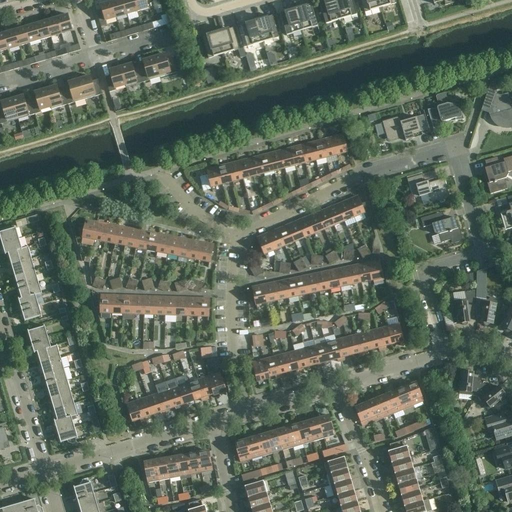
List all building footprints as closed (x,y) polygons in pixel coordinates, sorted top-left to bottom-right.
[(116,0),(111,2),(116,18),(126,15),(122,0),(116,0)] [(122,0),(126,15),(137,12),(133,0),(122,0)] [(133,0),(137,12),(148,9),(145,0),(133,0)] [(156,15),(163,13),(159,0),(152,0),(156,15)] [(331,22),(341,19),(335,0),(327,0),(328,0),(325,1),(319,2),(326,24),(331,23),(331,22)] [(335,0),(341,19),(351,16),(351,17),(357,15),(352,0),(335,0)] [(380,8),(377,0),(360,0),(365,13),(371,11),(370,11),(380,8)] [(106,25),(105,21),(116,18),(111,2),(100,5),(102,10),(96,12),(101,27),(106,25)] [(311,5),(305,7),(303,8),(302,6),(302,5),(295,7),(302,31),(312,28),(318,27),(311,5)] [(292,34),(302,31),(295,7),(288,9),(288,10),(289,12),(286,13),(286,12),(280,14),(286,36),(292,34)] [(72,31),(68,14),(57,18),(61,34),(72,31)] [(263,42),(272,40),(273,40),(278,38),(276,29),(272,16),(266,18),(263,19),(263,17),(263,16),(256,19),(263,42)] [(61,34),(57,18),(46,21),(51,37),(61,34)] [(263,42),(256,19),(249,21),(250,23),(247,24),(241,25),(247,47),(253,46),(253,45),(263,42)] [(51,37),(46,21),(35,24),(40,40),(51,37)] [(394,31),(391,22),(385,24),(388,32),(394,31)] [(29,44),(40,40),(35,24),(25,27),(29,44)] [(19,47),(29,44),(25,27),(14,30),(19,47)] [(224,28),(217,30),(224,54),(233,51),(237,50),(239,50),(239,49),(233,28),(227,30),(224,31),(224,29),(224,28)] [(19,47),(14,30),(3,33),(8,50),(19,47)] [(224,54),(217,30),(210,32),(210,33),(211,35),(208,36),(208,35),(202,37),(208,59),(214,57),(224,54)] [(346,34),(348,41),(349,42),(355,41),(352,32),(346,34)] [(0,52),(8,50),(3,33),(0,34),(0,52)] [(327,40),(329,47),(329,48),(335,47),(333,38),(327,40)] [(70,43),(65,45),(67,54),(80,50),(79,45),(71,47),(70,43)] [(60,50),(55,52),(57,57),(67,54),(65,45),(59,47),(60,50)] [(160,78),(177,73),(176,72),(180,71),(177,59),(167,62),(165,54),(154,58),(160,78)] [(142,80),(143,83),(160,78),(154,58),(143,61),(145,69),(139,71),(142,80)] [(124,80),(126,88),(143,83),(142,80),(139,71),(134,72),(131,64),(120,67),(124,80)] [(109,92),(115,91),(114,88),(125,85),(126,88),(124,80),(120,67),(109,71),(111,79),(106,81),(109,92)] [(79,80),(85,100),(102,95),(98,83),(92,84),(90,76),(79,80)] [(68,105),(85,100),(79,80),(68,83),(70,91),(64,93),(68,105)] [(56,86),(45,89),(51,109),(68,105),(64,93),(59,94),(56,86)] [(507,104),(511,103),(508,93),(500,96),(496,94),(497,90),(489,87),(483,104),(491,106),(490,109),(492,115),(491,115),(491,116),(493,120),(495,123),(499,126),(503,127),(507,128),(511,127),(511,129),(511,128),(511,109),(509,110),(507,104)] [(31,102),(34,114),(40,113),(40,110),(50,107),(51,110),(51,109),(45,89),(34,93),(37,101),(31,102)] [(23,96),(12,99),(18,119),(34,114),(31,102),(25,104),(23,96)] [(0,111),(0,120),(1,124),(18,119),(12,99),(1,103),(3,111),(0,111)] [(464,120),(458,101),(451,105),(450,103),(438,107),(439,109),(427,110),(430,119),(431,119),(430,119),(435,118),(438,122),(438,123),(439,123),(440,123),(455,119),(455,120),(455,121),(464,120)] [(423,116),(417,117),(400,122),(400,120),(397,119),(383,123),(388,139),(391,141),(404,137),(405,141),(414,139),(413,134),(427,130),(423,116)] [(14,135),(16,141),(24,139),(22,133),(14,135)] [(342,136),(332,138),(336,155),(347,152),(342,136)] [(321,141),(326,158),(336,155),(332,138),(321,141)] [(321,141),(311,144),(315,161),(326,158),(321,141)] [(301,146),(305,163),(315,161),(311,144),(301,146)] [(301,146),(290,149),(294,166),(305,163),(301,146)] [(280,152),(284,168),(294,166),(290,149),(280,152)] [(280,152),(269,154),(274,171),(284,168),(280,152)] [(263,174),(274,171),(269,154),(259,157),(263,174)] [(485,169),(489,183),(487,184),(490,194),(507,189),(504,179),(506,178),(508,174),(508,173),(511,171),(511,156),(503,159),(504,163),(499,165),(497,158),(485,161),(487,168),(485,169)] [(259,157),(249,160),(253,176),(263,174),(259,157)] [(249,160),(238,162),(243,179),(253,176),(249,160)] [(232,182),(243,179),(238,162),(228,165),(232,182)] [(228,165),(218,168),(222,184),(232,182),(228,165)] [(222,184),(218,168),(207,170),(208,175),(201,177),(204,191),(212,189),(211,187),(222,184)] [(413,199),(428,194),(430,204),(439,201),(440,203),(444,202),(444,200),(450,198),(444,179),(429,183),(428,181),(425,182),(422,175),(407,179),(413,199)] [(504,228),(508,230),(511,228),(511,196),(507,198),(509,204),(510,211),(500,214),(504,228)] [(354,217),(364,213),(357,197),(347,201),(354,217)] [(347,201),(337,205),(344,222),(354,217),(347,201)] [(220,202),(218,205),(226,210),(228,207),(220,202)] [(344,222),(337,205),(327,210),(334,226),(344,222)] [(327,210),(317,214),(324,230),(334,226),(327,210)] [(317,214),(307,218),(314,234),(324,230),(317,214)] [(434,245),(441,243),(452,240),(452,243),(460,241),(461,238),(458,228),(457,229),(454,218),(439,222),(437,214),(420,219),(423,228),(432,225),(434,234),(437,235),(431,237),(434,245)] [(39,221),(37,215),(26,218),(27,224),(39,221)] [(314,234),(307,218),(298,222),(304,238),(314,234)] [(83,238),(94,240),(97,223),(86,221),(83,238)] [(298,222),(288,226),(294,242),(304,238),(298,222)] [(107,225),(97,223),(94,240),(104,242),(107,225)] [(107,225),(104,242),(115,244),(118,227),(107,225)] [(294,242),(288,226),(278,230),(284,246),(294,242)] [(128,229),(118,227),(115,244),(125,246),(128,229)] [(0,232),(0,237),(2,244),(19,239),(15,228),(0,232)] [(128,229),(125,246),(136,248),(139,231),(128,229)] [(278,230),(268,234),(275,250),(284,246),(278,230)] [(149,233),(139,231),(136,248),(146,250),(149,233)] [(160,235),(149,233),(146,250),(157,252),(160,235)] [(268,234),(258,238),(264,254),(275,250),(268,234)] [(170,237),(160,235),(157,252),(167,254),(170,237)] [(181,239),(170,237),(167,254),(178,256),(181,239)] [(5,254),(8,253),(22,249),(19,239),(2,244),(5,254)] [(191,241),(181,239),(178,256),(188,258),(191,241)] [(202,243),(191,241),(188,258),(199,260),(202,243)] [(199,260),(209,263),(213,245),(202,243),(199,260)] [(8,253),(11,265),(31,259),(28,247),(22,249),(8,253)] [(11,265),(14,276),(35,270),(31,259),(11,265)] [(368,264),(371,281),(382,278),(379,261),(368,264)] [(368,264),(357,266),(361,283),(371,281),(368,264)] [(347,268),(350,285),(361,283),(357,266),(347,268)] [(347,268),(336,270),(340,287),(350,285),(347,268)] [(35,270),(14,276),(18,288),(38,282),(35,270)] [(326,272),(330,289),(340,287),(336,270),(326,272)] [(326,272),(316,275),(319,292),(330,289),(326,272)] [(473,274),(465,276),(466,283),(475,281),(473,274)] [(309,294),(319,292),(316,275),(305,277),(309,294)] [(305,277),(295,279),(298,296),(309,294),(305,277)] [(284,281),(288,298),(298,296),(295,279),(284,281)] [(284,281),(274,283),(277,300),(288,298),(284,281)] [(18,288),(21,299),(35,295),(42,293),(38,282),(18,288)] [(274,283),(263,286),(267,303),(277,300),(274,283)] [(263,286),(252,288),(256,305),(267,303),(263,286)] [(454,324),(458,323),(458,324),(462,323),(462,324),(462,325),(463,325),(464,326),(465,326),(466,325),(467,324),(467,323),(470,322),(469,317),(475,316),(476,298),(476,291),(465,293),(466,299),(460,300),(457,304),(449,305),(454,324)] [(18,300),(21,310),(38,305),(35,295),(21,299),(18,300)] [(112,296),(101,296),(101,313),(112,314),(112,296)] [(123,297),(112,296),(112,314),(122,314),(123,297)] [(123,297),(122,314),(133,314),(134,297),(123,297)] [(134,297),(133,314),(144,315),(144,297),(134,297)] [(144,297),(144,315),(154,315),(155,298),(144,297)] [(155,298),(154,315),(165,315),(166,298),(155,298)] [(166,298),(165,315),(176,316),(176,298),(166,298)] [(176,298),(176,316),(186,316),(187,299),(176,298)] [(475,316),(482,317),(481,322),(483,323),(483,324),(484,324),(484,325),(485,326),(486,326),(487,326),(488,326),(488,325),(489,324),(493,324),(496,305),(494,304),(494,301),(494,300),(494,299),(493,299),(493,298),(492,298),(491,298),(490,298),(490,299),(489,299),(489,300),(476,298),(475,316)] [(187,299),(186,316),(197,316),(198,299),(187,299)] [(197,316),(208,317),(209,299),(198,299),(197,316)] [(38,305),(21,310),(25,321),(41,316),(38,305)] [(511,308),(511,310),(509,309),(501,327),(504,328),(504,329),(504,330),(505,331),(505,332),(506,332),(507,332),(508,332),(509,332),(509,331),(510,331),(511,331),(511,308)] [(450,313),(443,315),(446,326),(453,325),(450,313)] [(398,325),(387,327),(392,344),(399,342),(400,346),(403,345),(404,347),(398,325)] [(28,332),(31,342),(48,337),(45,327),(28,332)] [(387,327),(377,330),(383,350),(386,349),(385,346),(392,344),(387,327)] [(367,333),(371,350),(378,348),(379,351),(383,350),(377,330),(367,333)] [(367,333),(356,336),(362,356),(365,355),(364,352),(371,350),(367,333)] [(130,336),(130,348),(141,347),(140,341),(136,341),(135,336),(130,336)] [(346,338),(351,355),(358,353),(359,357),(362,356),(356,336),(346,338)] [(51,348),(51,347),(48,337),(31,342),(34,353),(37,352),(51,348)] [(313,341),(315,347),(321,367),(324,366),(323,363),(330,361),(325,344),(324,338),(313,341)] [(346,338),(336,341),(341,361),(345,361),(344,357),(351,355),(346,338)] [(325,344),(330,361),(337,359),(338,362),(341,361),(336,341),(325,344)] [(37,352),(40,363),(60,357),(57,346),(51,347),(51,348),(37,352)] [(305,349),(309,366),(316,364),(317,368),(321,367),(315,347),(305,349)] [(305,349),(294,352),(300,372),(303,372),(302,368),(309,366),(305,349)] [(294,352),(284,355),(289,372),(296,370),(297,373),(300,372),(294,352)] [(274,358),(279,378),(282,377),(282,374),(289,372),(284,355),(274,358)] [(44,375),(64,369),(60,357),(40,363),(44,375)] [(274,358),(263,360),(268,377),(275,375),(276,379),(279,378),(274,358)] [(268,377),(263,360),(253,363),(257,380),(258,383),(269,380),(268,377)] [(141,363),(143,369),(145,375),(150,373),(147,361),(141,363)] [(44,375),(47,386),(67,380),(64,369),(44,375)] [(459,391),(459,392),(461,392),(464,395),(477,397),(483,384),(479,382),(479,379),(473,378),(473,373),(471,373),(471,372),(470,371),(470,370),(469,370),(468,370),(467,370),(466,370),(465,371),(465,372),(461,372),(460,386),(459,386),(458,386),(457,387),(457,388),(457,389),(457,390),(458,391),(459,391)] [(209,381),(214,394),(215,396),(225,393),(226,396),(219,374),(214,376),(212,372),(207,374),(208,377),(209,381)] [(208,377),(198,381),(205,401),(208,399),(207,396),(209,395),(214,394),(209,381),(208,377)] [(67,380),(47,386),(50,398),(70,392),(67,380)] [(202,402),(205,401),(198,381),(188,384),(194,401),(201,398),(202,402)] [(415,383),(405,387),(412,405),(423,401),(415,383)] [(188,384),(178,388),(185,407),(188,406),(187,403),(194,401),(188,384)] [(494,390),(490,385),(488,386),(483,384),(477,397),(485,406),(489,407),(490,408),(491,409),(492,409),(493,409),(494,409),(495,408),(495,407),(495,406),(495,405),(506,396),(503,393),(504,393),(504,392),(504,391),(505,391),(504,390),(504,389),(503,389),(503,388),(502,388),(501,388),(500,388),(500,389),(498,386),(494,390)] [(402,409),(412,405),(405,387),(395,392),(402,409)] [(185,407),(178,388),(168,391),(173,408),(180,405),(182,409),(185,407)] [(168,391),(158,395),(165,414),(168,413),(167,410),(173,408),(168,391)] [(50,398),(54,409),(74,403),(70,392),(50,398)] [(395,392),(385,396),(393,413),(402,409),(395,392)] [(148,398),(153,414),(160,412),(161,415),(165,414),(158,395),(148,398)] [(375,400),(383,418),(393,413),(385,396),(375,400)] [(148,398),(137,401),(144,421),(147,420),(146,417),(153,414),(148,398)] [(375,400),(365,404),(373,422),(383,418),(375,400)] [(141,422),(144,421),(137,401),(127,405),(134,427),(135,427),(133,421),(140,419),(141,422)] [(77,415),(74,403),(54,409),(57,420),(57,421),(71,417),(75,416),(77,415)] [(365,404),(355,408),(363,426),(373,422),(365,404)] [(493,432),(496,440),(511,435),(511,417),(505,420),(503,414),(485,420),(489,433),(493,432)] [(75,416),(71,417),(57,421),(57,420),(54,421),(57,432),(74,427),(72,421),(76,420),(75,416)] [(328,416),(318,419),(323,438),(334,434),(328,416)] [(318,419),(307,422),(313,441),(323,438),(318,419)] [(95,434),(101,432),(97,420),(91,422),(95,434)] [(313,441),(307,422),(297,425),(303,444),(313,441)] [(297,425),(287,428),(292,447),(303,444),(297,425)] [(77,438),(74,427),(57,432),(60,443),(67,441),(68,443),(71,445),(77,443),(75,438),(77,438)] [(292,447),(287,428),(277,431),(282,450),(292,447)] [(426,430),(405,435),(407,442),(428,438),(426,430)] [(277,431),(266,434),(272,453),(282,450),(277,431)] [(272,453),(266,434),(256,437),(261,456),(272,453)] [(256,437),(246,440),(251,459),(261,456),(256,437)] [(241,462),(251,459),(246,440),(235,443),(241,462)] [(388,452),(391,463),(410,458),(406,447),(404,447),(402,441),(389,445),(391,451),(388,452)] [(327,451),(329,457),(348,451),(345,445),(327,451)] [(503,463),(505,470),(511,467),(511,451),(509,453),(507,447),(494,450),(499,464),(503,463)] [(420,455),(423,460),(431,456),(428,450),(420,455)] [(201,472),(212,470),(208,451),(197,453),(201,472)] [(190,474),(201,472),(197,453),(187,455),(190,474)] [(180,476),(190,474),(187,455),(176,457),(180,476)] [(169,478),(180,476),(176,457),(166,459),(169,478)] [(327,475),(347,469),(344,458),(324,464),(327,475)] [(410,458),(391,463),(395,474),(413,469),(410,458)] [(159,480),(169,478),(166,459),(155,461),(159,480)] [(155,461),(144,463),(148,482),(159,480),(155,461)] [(330,486),(350,480),(347,469),(327,475),(330,486)] [(395,474),(398,485),(416,480),(413,469),(395,474)] [(241,476),(243,482),(257,478),(255,472),(241,476)] [(107,477),(111,489),(117,487),(114,475),(107,477)] [(511,477),(496,482),(500,495),(505,494),(508,503),(511,501),(511,477)] [(74,488),(77,499),(94,494),(91,483),(89,484),(87,479),(82,480),(80,484),(80,486),(74,488)] [(337,496),(354,491),(350,480),(330,486),(333,497),(337,496)] [(416,480),(398,485),(401,496),(419,491),(416,480)] [(481,483),(484,493),(493,490),(491,481),(481,483)] [(245,487),(248,498),(266,493),(263,482),(245,487)] [(354,491),(337,496),(341,507),(357,502),(354,491)] [(401,496),(404,507),(423,502),(419,491),(401,496)] [(251,509),(269,504),(266,493),(248,498),(251,509)] [(94,494),(77,499),(80,509),(97,504),(94,494)] [(294,503),(295,508),(302,506),(299,495),(293,497),(295,503),(294,503)] [(34,499),(24,503),(26,511),(43,511),(42,508),(38,505),(36,506),(34,499)] [(206,511),(204,506),(203,507),(201,500),(188,504),(190,510),(184,511),(206,511)] [(423,502),(404,507),(405,511),(428,511),(432,511),(428,500),(423,502)] [(341,507),(342,511),(359,511),(357,502),(341,507)] [(15,511),(26,511),(24,503),(13,506),(15,511)]
